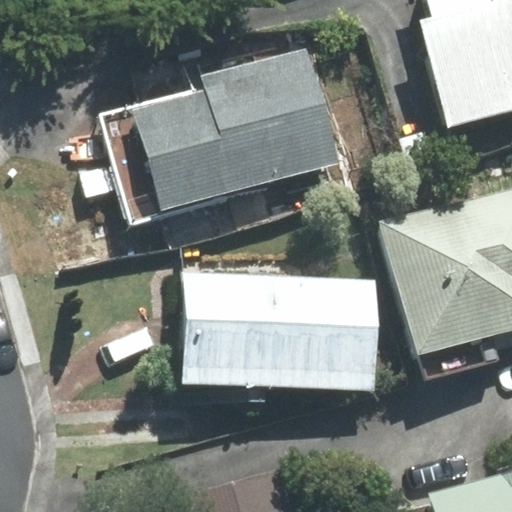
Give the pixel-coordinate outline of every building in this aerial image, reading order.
[(412,0),(423,36),(410,39),(441,143),(511,122),(511,3),(505,6),(502,0),(412,0)] [(124,124),(153,225),(335,173),(302,57),(194,88),(198,102),(124,124)] [(511,197),(372,237),(410,371),(511,342),(511,197)] [(370,289),(176,287),(175,400),(369,402),(370,289)] [(285,511),(277,482),(177,511),(176,511),(285,511)] [(511,511),(511,483),(419,511),(511,511)]
